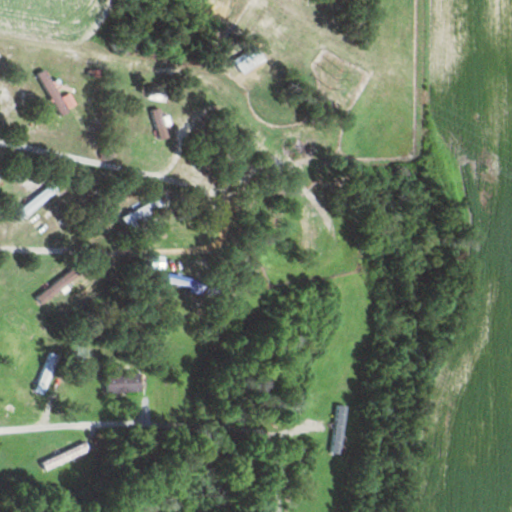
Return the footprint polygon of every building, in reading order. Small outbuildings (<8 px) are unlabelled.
[(67,111),(44,69),(36,73),(60,115),(67,111)] [(162,102),(168,89),(153,82),(147,95),(162,102)] [(150,109),(159,139),(167,137),(159,107),(150,109)] [(121,216),(128,229),(152,215),(151,213),(163,206),(157,196),(121,216)] [(77,273),(71,266),(36,298),(42,305),(77,273)] [(187,291),(200,295),(204,281),(160,269),(158,278),(188,287),(187,291)] [(58,356),(50,352),(33,390),(41,394),(58,356)] [(105,392),(139,392),(139,374),(105,374),(105,392)] [(346,406),(337,404),(331,453),(340,454),(346,406)] [(40,461),(44,469),(88,450),(84,442),(40,461)]
